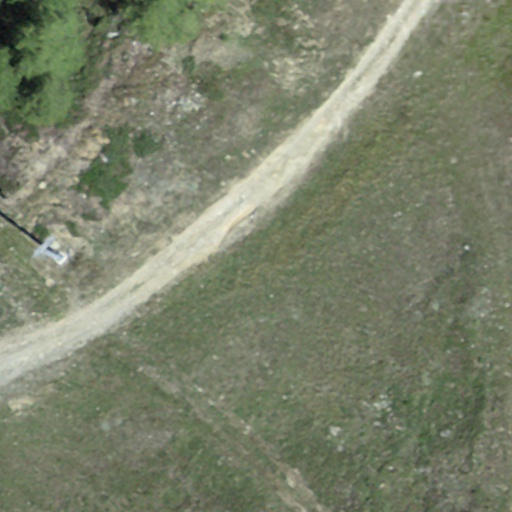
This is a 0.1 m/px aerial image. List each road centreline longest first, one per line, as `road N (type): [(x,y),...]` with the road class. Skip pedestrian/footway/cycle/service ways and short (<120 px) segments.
road 1 (track): [(416,0),(382,52),(174,263),(0,373)]
road 2 (track): [(466,511),(474,322),(437,156),(382,52)]
